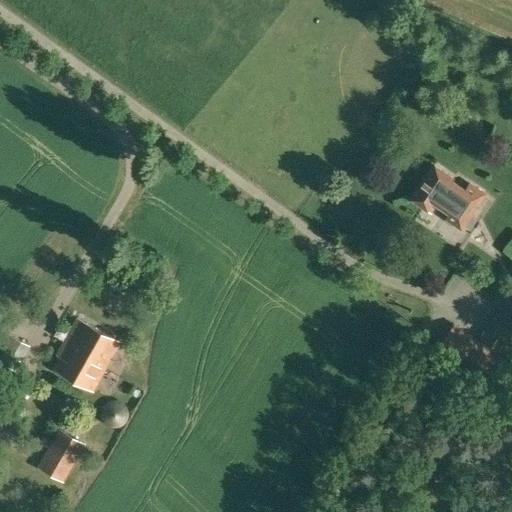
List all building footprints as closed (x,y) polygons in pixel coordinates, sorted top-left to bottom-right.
[(465,188),(451,178),(452,177),(434,165),(411,199),(427,210),(428,209),(430,211),(435,204),(449,213),(445,219),(460,230),(485,194),(469,183),(465,188)] [(501,353),(511,338),(511,289),(478,337),(501,353)] [(77,317),(67,335),(56,354),(60,356),(53,368),(93,390),(120,341),(77,317)] [(493,377),(503,364),(451,327),(441,341),(493,377)] [(0,374),(10,380),(30,345),(0,328),(0,374)] [(66,479),(86,442),(64,429),(43,466),(66,479)]
